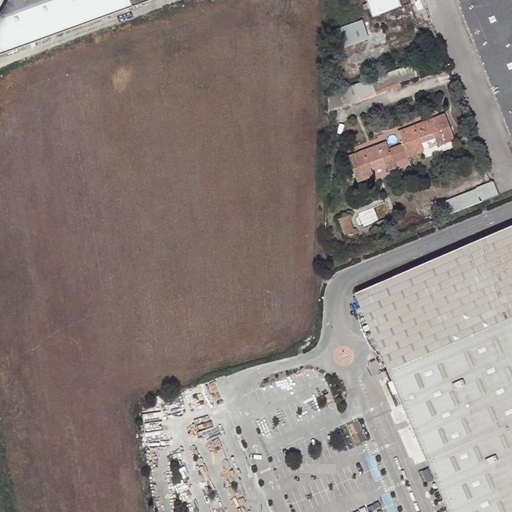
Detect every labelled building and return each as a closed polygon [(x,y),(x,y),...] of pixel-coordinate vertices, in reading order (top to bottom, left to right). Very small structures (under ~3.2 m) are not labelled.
[(3,0),(0,6),(0,19),(11,0),(3,0)] [(134,4),(132,0),(11,0),(0,19),(0,52),(115,11),(134,4)] [(365,0),(367,5),(369,10),(372,19),(403,8),(400,0),(365,0)] [(511,0),(454,0),(511,150),(511,0)] [(364,20),(334,31),(333,50),(370,37),(364,20)] [(428,56),(370,79),(374,92),(433,68),(428,56)] [(374,92),(370,79),(344,89),(344,107),(376,95),(374,92)] [(440,137),(444,144),(455,140),(445,114),(398,132),(402,145),(389,150),(386,144),(348,159),(352,169),(357,180),(359,184),(373,179),(371,171),(385,166),(394,162),(395,164),(422,153),(420,145),(433,140),(440,137)] [(437,147),(444,144),(440,137),(433,140),(437,147)] [(394,162),(385,166),(388,173),(397,170),(395,164),(394,162)] [(357,180),(352,169),(349,171),(353,181),(357,180)] [(492,181),(439,202),(444,215),(497,194),(492,181)] [(351,217),(338,222),(346,241),(359,235),(357,231),(354,232),(350,222),(353,221),(351,217)] [(511,511),(511,220),(350,294),(372,344),(445,511),(511,511)]
